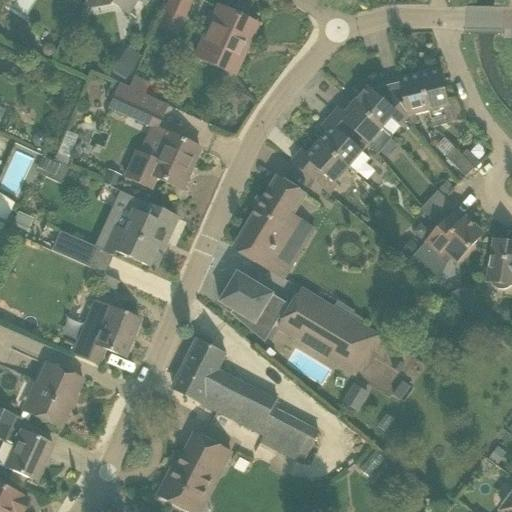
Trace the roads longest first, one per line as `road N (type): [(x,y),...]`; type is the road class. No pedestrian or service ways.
road 1 (residential): [(95,493),(244,159),(286,91),(341,34)]
road 2 (residential): [(448,19),(467,92),(511,158)]
